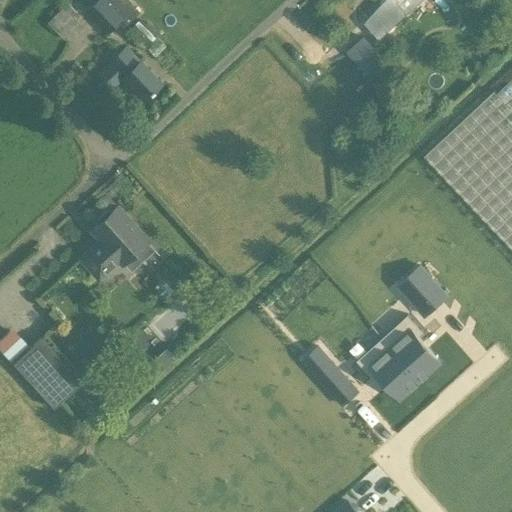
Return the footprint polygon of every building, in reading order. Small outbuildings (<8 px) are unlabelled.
[(119,20),(100,0),(98,0),(85,12),(105,33),(119,20)] [(385,0),(364,25),(380,41),(423,0),(385,0)] [(49,20),(65,36),(82,19),(67,3),(49,20)] [(345,49),(364,68),(378,55),(360,36),(345,49)] [(125,48),(97,73),(111,88),(121,78),(142,100),(159,84),(125,48)] [(511,78),(496,94),(493,92),(423,157),(511,250),(511,78)] [(153,249),(146,241),(147,240),(117,207),(110,213),(107,210),(96,220),(99,223),(92,229),(102,240),(97,245),(96,244),(81,258),(98,278),(119,259),(122,263),(125,260),(132,268),(153,249)] [(420,266),(398,286),(424,314),(446,294),(420,266)] [(408,314),(382,337),(420,379),(440,362),(417,337),(423,331),(408,314)] [(16,325),(0,340),(0,345),(13,359),(31,341),(16,325)] [(382,337),(356,359),(372,377),(378,372),(400,397),(420,379),(382,337)] [(54,410),(82,385),(42,340),(14,366),(54,410)] [(318,344),(301,359),(342,404),(359,389),(318,344)] [(354,511),(346,503),(335,511),(354,511)]
